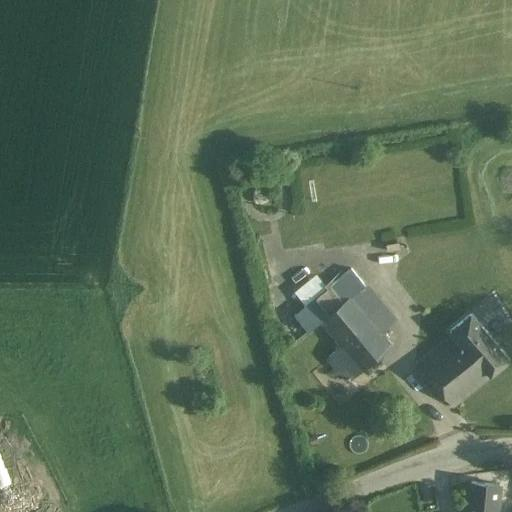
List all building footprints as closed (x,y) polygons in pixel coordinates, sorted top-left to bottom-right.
[(351,268),(295,316),(310,334),(323,324),(321,321),(352,295),(354,298),(367,287),(351,268)] [(396,321),(367,287),(354,298),(383,332),(396,321)] [(354,298),(352,295),(321,321),(323,324),(344,348),(363,372),(394,345),(383,332),(354,298)] [(508,359),(472,314),(450,332),(454,336),(489,374),(508,359)] [(489,374),(454,336),(418,367),(453,407),(491,376),(489,374)] [(363,372),(344,348),(331,359),(351,383),(363,372)] [(494,511),(498,484),(471,480),(467,511),(494,511)]
